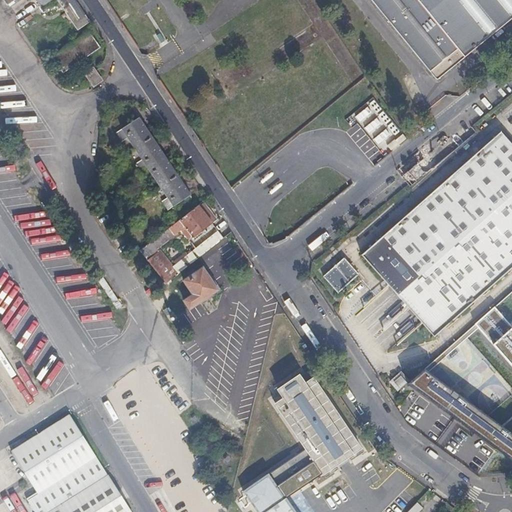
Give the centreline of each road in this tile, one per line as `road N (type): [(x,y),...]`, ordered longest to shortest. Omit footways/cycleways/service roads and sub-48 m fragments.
road 1 (residential): [(492,510),(418,460),(379,422),(271,264)]
road 2 (residential): [(271,264),(89,0)]
road 3 (residential): [(271,264),(511,66)]
road 4 (unknown): [(134,351),(158,428),(202,509)]
